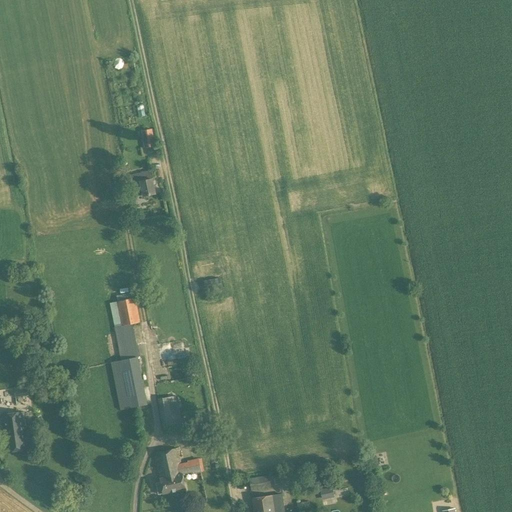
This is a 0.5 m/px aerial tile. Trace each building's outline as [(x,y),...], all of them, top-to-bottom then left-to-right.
[(145,117),(142,105),(137,106),(139,118),(145,117)] [(141,131),(144,148),(155,146),(152,129),(141,131)] [(143,196),(155,194),(152,179),(140,181),(143,196)] [(205,292),(222,289),(220,278),(203,280),(205,292)] [(138,357),(140,357),(133,324),(140,322),(135,298),(134,298),(133,292),(117,295),(118,301),(110,303),(121,360),(110,362),(120,410),(147,404),(138,357)] [(27,385),(14,387),(16,397),(28,395),(27,385)] [(163,432),(183,429),(177,396),(158,399),(163,432)] [(9,452),(27,449),(25,432),(27,432),(24,412),(2,415),(5,435),(6,435),(9,452)] [(191,461),(181,463),(177,448),(154,454),(160,482),(156,483),(158,495),(162,494),(186,489),(183,474),(193,472),(193,473),(201,471),(199,458),(190,460),(191,461)] [(376,457),(370,459),(372,468),(378,466),(376,457)] [(251,490),(271,488),(269,475),(249,478),(251,490)] [(332,487),(320,490),(322,499),(334,496),(332,487)] [(285,511),(282,494),(252,498),(253,511),(285,511)] [(298,510),(310,508),(309,501),(297,504),(298,510)]
